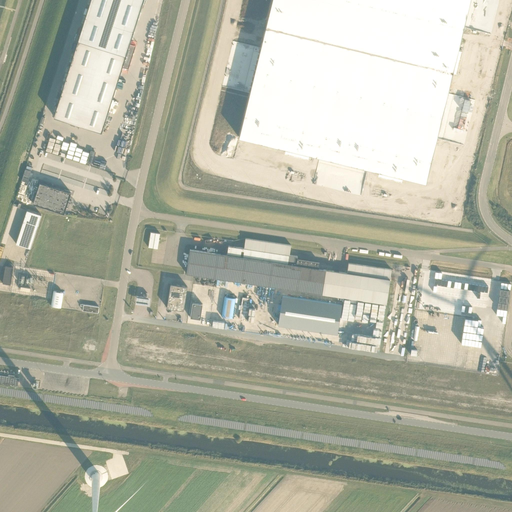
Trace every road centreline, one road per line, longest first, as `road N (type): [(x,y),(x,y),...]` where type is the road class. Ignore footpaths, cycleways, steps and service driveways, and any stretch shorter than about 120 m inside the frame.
road 1 (tertiary): [(511,436),(109,376)]
road 2 (unclassified): [(511,269),(134,212)]
road 3 (unclassified): [(117,317),(402,359)]
road 4 (unclassified): [(134,212),(185,0)]
road 5 (unclassified): [(511,240),(488,220),(482,202),(498,125)]
